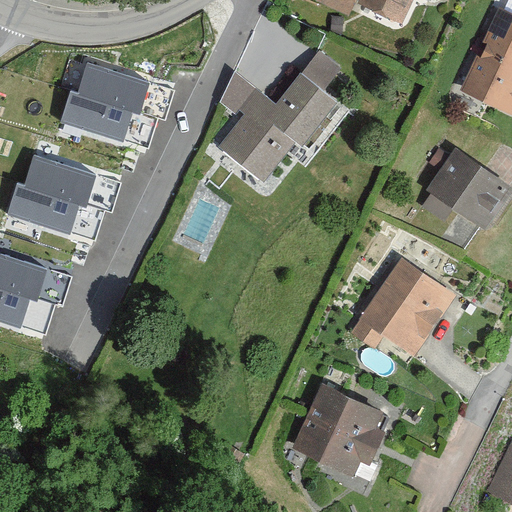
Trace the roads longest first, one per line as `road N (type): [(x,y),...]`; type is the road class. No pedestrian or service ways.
road 1 (residential): [(94,338),(257,0)]
road 2 (residential): [(189,0),(93,32),(0,10)]
